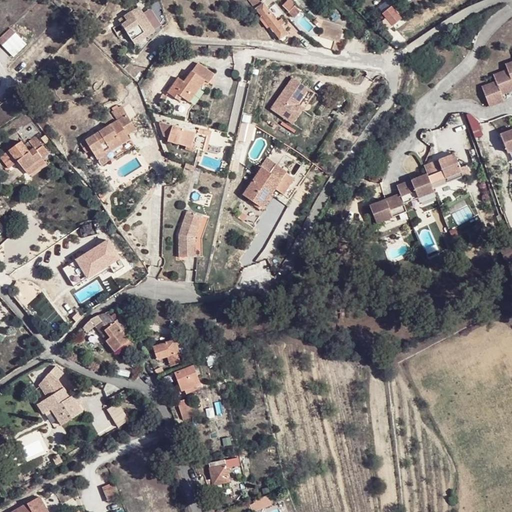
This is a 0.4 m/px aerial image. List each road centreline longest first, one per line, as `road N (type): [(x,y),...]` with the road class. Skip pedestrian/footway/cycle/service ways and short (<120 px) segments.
road 1 (residential): [(54,350),(82,319),(125,292),(145,286),(203,298),(283,279),(335,178),(383,116),(392,63)]
road 2 (residential): [(392,63),(160,38),(137,70)]
road 3 (track): [(268,339),(372,364),(496,307),(511,308)]
road 4 (residential): [(196,511),(153,389),(90,373),(54,350)]
road 5 (residential): [(503,0),(439,28),(392,63)]
road 6 (unknown): [(169,434),(95,467),(100,510)]
